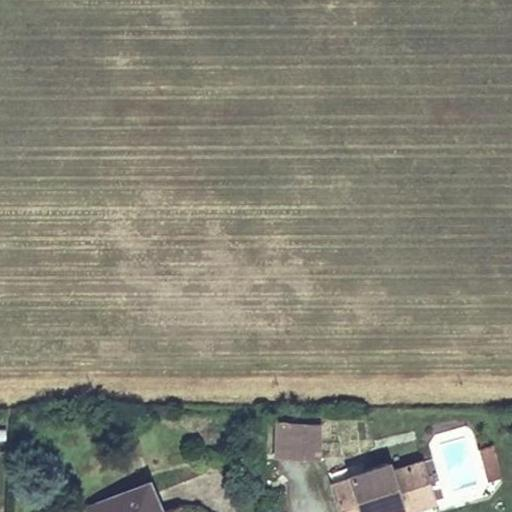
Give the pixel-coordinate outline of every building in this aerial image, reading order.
[(322,426),(274,426),(274,455),(322,456),(322,426)] [(476,447),(484,483),(500,479),(491,443),(476,447)] [(388,464),(347,478),(354,494),(333,501),(337,511),(383,511),(385,511),(381,499),(400,494),(403,505),(420,500),(420,494),(433,488),(423,462),(391,473),(388,464)] [(354,494),(347,478),(327,485),(333,501),(354,494)] [(165,511),(152,481),(88,508),(89,511),(165,511)] [(385,511),(383,511),(406,511),(403,505),(400,494),(381,499),(385,511)]
